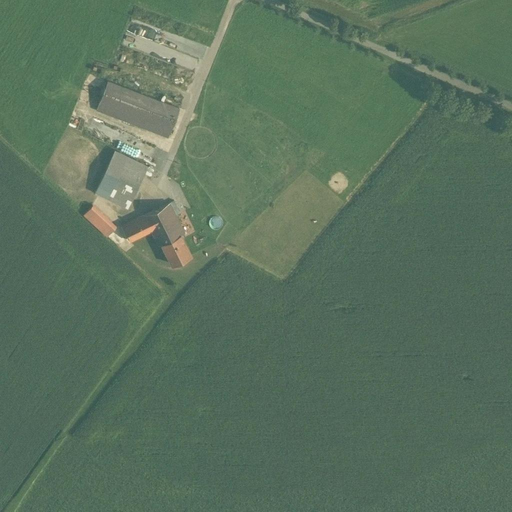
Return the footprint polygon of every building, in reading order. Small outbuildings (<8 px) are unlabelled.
[(144,24),(143,31),(150,33),(152,27),(144,24)] [(124,41),(174,62),(179,49),(129,29),(124,41)] [(178,105),(106,78),(95,106),(167,134),(178,105)] [(291,164),(307,147),(298,140),(283,157),(291,164)] [(146,164),(114,148),(95,188),(127,203),(146,164)] [(169,199),(143,212),(150,227),(158,242),(161,240),(180,231),(183,229),(169,199)] [(115,223),(92,202),(83,211),(106,233),(115,223)] [(143,212),(121,222),(128,238),(150,227),(143,212)] [(180,231),(161,240),(171,261),(190,252),(180,231)]
